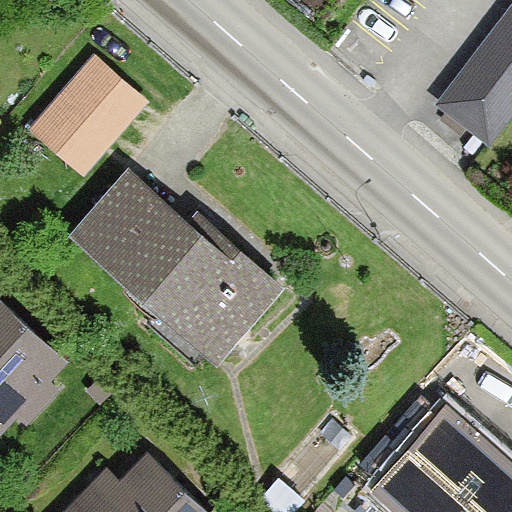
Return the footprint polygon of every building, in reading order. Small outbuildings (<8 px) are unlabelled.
[(511,3),(437,101),(491,143),(511,116),(511,3)] [(274,293),(132,159),(60,236),(202,369),(274,293)] [(0,434),(72,367),(0,289),(0,434)] [(511,511),(511,453),(449,399),(370,491),(394,511),(511,511)] [(207,511),(132,438),(59,511),(207,511)]
